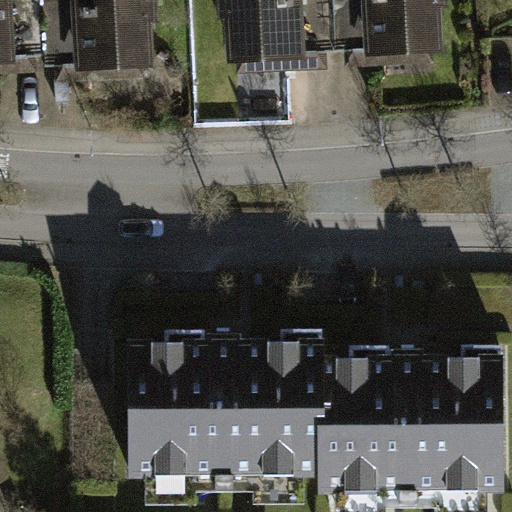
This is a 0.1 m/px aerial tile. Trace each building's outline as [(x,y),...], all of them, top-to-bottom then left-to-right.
[(0,0),(0,73),(27,72),(22,0),(0,0)] [(92,0),(97,86),(170,82),(165,0),(92,0)] [(241,0),(246,75),(319,71),(314,0),(241,0)] [(383,0),(388,68),(461,64),(457,0),(383,0)] [(176,353),(139,353),(140,485),(155,485),(155,511),(205,511),(205,489),(262,489),(262,511),(316,511),(316,485),(330,485),(330,504),(343,504),(342,511),(402,511),(402,498),(451,497),(451,511),(502,511),(503,504),(511,503),(511,354),(472,355),(472,364),(423,365),(423,358),(360,358),(360,365),(329,366),(328,342),(284,343),(284,352),(239,352),(239,343),(176,344),(176,353)]
